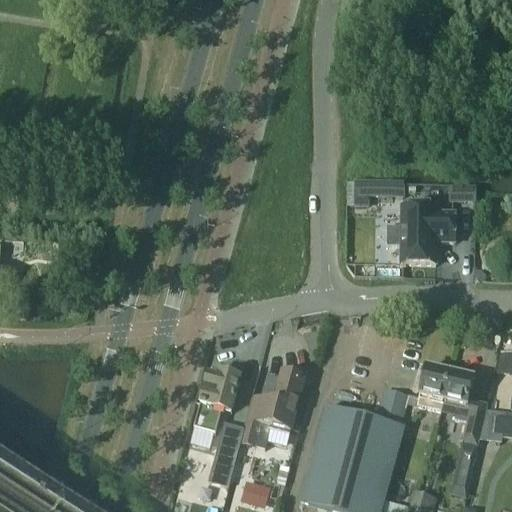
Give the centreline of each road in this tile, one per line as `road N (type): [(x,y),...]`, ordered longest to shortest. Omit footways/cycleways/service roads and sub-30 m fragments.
road 1 (secondary): [(212,0),(66,511)]
road 2 (secondary): [(117,511),(253,0)]
road 3 (unclassified): [(324,304),(321,60),(331,0)]
road 4 (unclassified): [(324,304),(511,305)]
